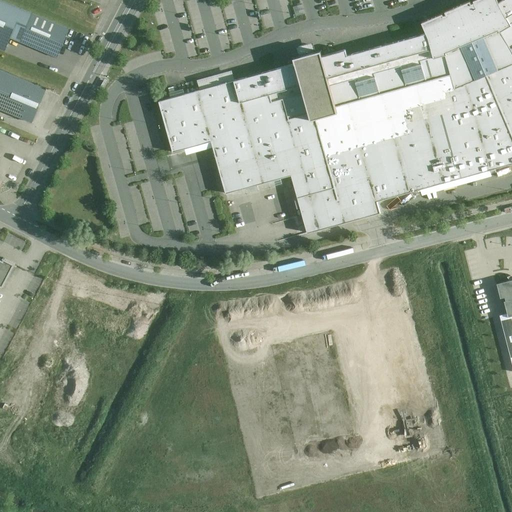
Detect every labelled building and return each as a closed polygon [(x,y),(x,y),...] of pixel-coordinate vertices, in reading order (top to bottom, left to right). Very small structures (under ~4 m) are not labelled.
[(69,26),(2,0),(0,0),(0,45),(6,48),(11,34),(58,52),(69,26)] [(170,97),(159,100),(173,150),(213,140),(228,192),(264,181),(291,174),(309,233),(345,223),(382,213),(379,200),(421,188),(471,175),(492,169),(493,169),(511,163),(511,0),(477,0),(475,1),(471,3),(466,5),(448,12),(423,21),(427,32),(417,35),(400,40),(388,44),(374,48),(349,54),(347,48),(325,54),(323,48),(308,52),(295,55),(297,61),(235,79),(218,84),(198,89),(179,94),(170,97)] [(0,68),(0,105),(33,119),(46,87),(0,68)] [(471,175),(421,188),(423,194),(494,174),(492,169),(471,175)] [(0,253),(0,285),(13,260),(0,253)] [(511,275),(497,278),(505,309),(499,311),(511,360),(511,275)]
